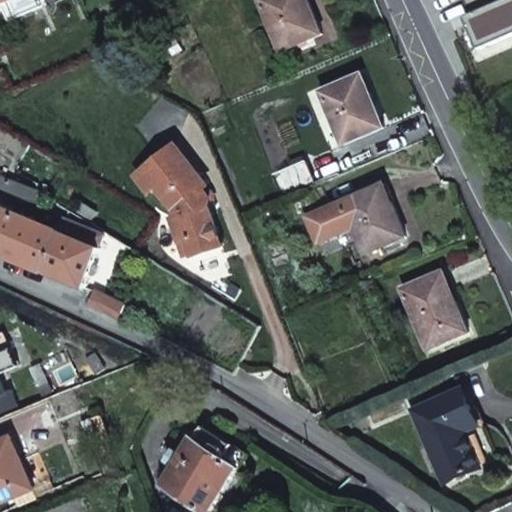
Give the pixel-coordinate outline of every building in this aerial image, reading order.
[(0,0),(0,3),(8,22),(45,6),(42,0),(0,0)] [(259,0),(281,51),(323,34),(308,0),(259,0)] [(469,0),(466,0),(473,15),(476,14),(469,0)] [(471,25),(482,50),(511,36),(511,0),(469,0),(476,14),(473,15),(469,17),(473,24),(471,25)] [(362,77),(322,92),(344,144),(385,128),(370,93),(369,94),(362,77)] [(223,248),(210,208),(211,207),(211,206),(212,205),(212,199),(211,199),(211,197),(208,194),(204,192),(203,192),(209,187),(178,147),(138,178),(150,193),(158,187),(176,211),(179,218),(174,220),(181,241),(188,239),(194,257),(223,248)] [(0,191),(9,195),(13,184),(3,179),(0,186),(0,191)] [(44,199),(35,195),(35,193),(13,184),(9,195),(28,203),(40,206),(44,199)] [(360,241),(366,254),(407,237),(392,202),(391,202),(383,185),(307,217),(318,243),(342,233),(355,228),(360,241)] [(0,208),(0,254),(11,260),(27,220),(0,208)] [(61,234),(45,274),(86,290),(102,250),(101,250),(106,235),(95,230),(68,219),(61,234)] [(36,224),(27,220),(11,260),(45,274),(61,234),(36,224)] [(360,241),(355,228),(342,233),(348,246),(360,241)] [(187,259),(194,257),(188,239),(181,241),(187,259)] [(403,289),(427,349),(469,332),(456,300),(455,301),(443,272),(403,289)] [(97,295),(90,307),(119,320),(125,306),(97,295)] [(0,412),(18,404),(11,389),(5,393),(0,380),(0,412)] [(414,412),(446,484),(482,468),(466,432),(480,426),(464,390),(414,412)] [(239,470),(249,454),(205,425),(192,445),(185,441),(164,474),(171,478),(166,485),(208,511),(210,511),(212,511),(213,511),(221,511),(246,474),(239,470)] [(0,503),(35,489),(20,454),(19,454),(11,438),(0,442),(0,503)]
